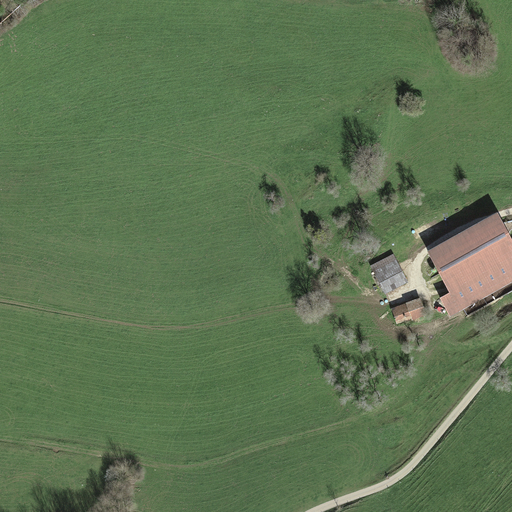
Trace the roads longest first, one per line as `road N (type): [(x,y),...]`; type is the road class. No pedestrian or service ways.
road 1 (track): [(0,302),(124,325),(184,326),(271,307),(396,301),(418,290),(421,251),(511,208)]
road 2 (unclassified): [(511,340),(397,474),(309,511)]
